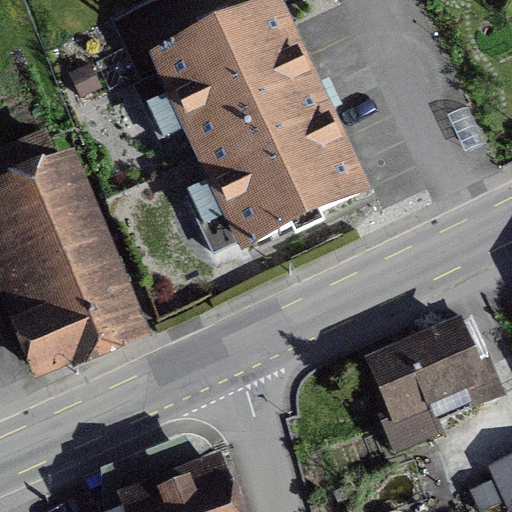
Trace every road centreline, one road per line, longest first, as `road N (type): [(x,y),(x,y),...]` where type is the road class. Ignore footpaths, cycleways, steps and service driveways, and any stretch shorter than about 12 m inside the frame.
road 1 (residential): [(511,218),(235,351)]
road 2 (residential): [(235,351),(0,456)]
road 3 (residential): [(235,351),(276,511)]
